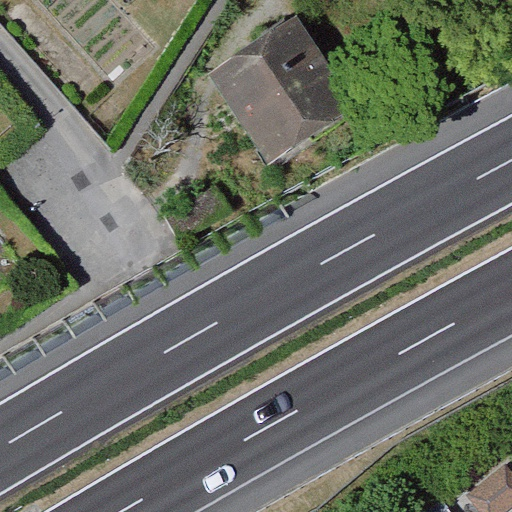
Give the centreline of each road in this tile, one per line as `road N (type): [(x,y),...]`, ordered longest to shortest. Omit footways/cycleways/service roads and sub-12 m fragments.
road 1 (motorway): [(511,158),(0,447)]
road 2 (motorway): [(130,511),(511,296)]
road 3 (residential): [(0,51),(58,117),(104,222)]
